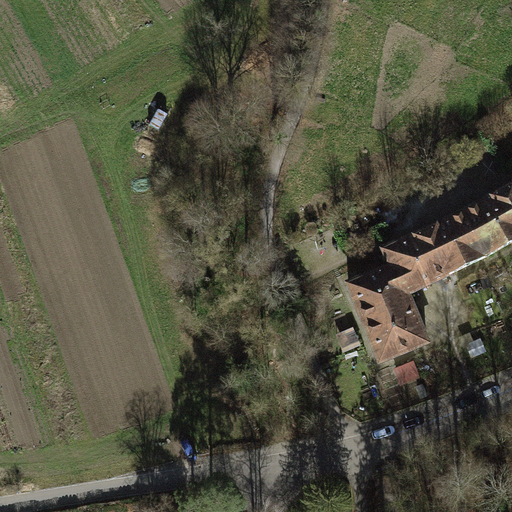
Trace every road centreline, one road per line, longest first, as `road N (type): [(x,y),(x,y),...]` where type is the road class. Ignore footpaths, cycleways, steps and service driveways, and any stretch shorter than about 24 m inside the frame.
road 1 (unclassified): [(0,506),(197,472),(351,457)]
road 2 (residential): [(511,394),(351,457)]
